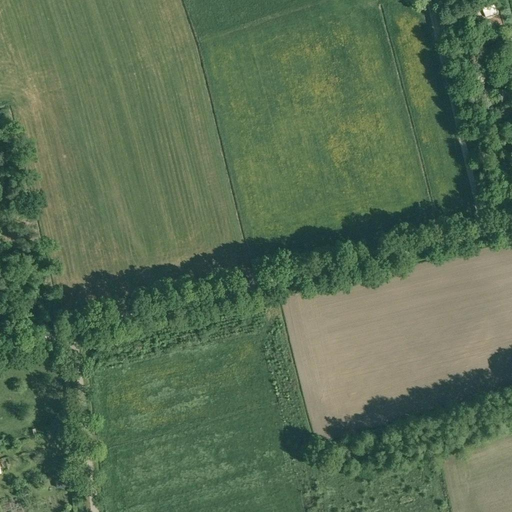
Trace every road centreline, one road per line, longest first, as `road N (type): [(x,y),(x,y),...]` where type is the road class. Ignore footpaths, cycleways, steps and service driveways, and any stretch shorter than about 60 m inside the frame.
road 1 (unclassified): [(73,333),(511,227)]
road 2 (unclassified): [(94,511),(73,333)]
